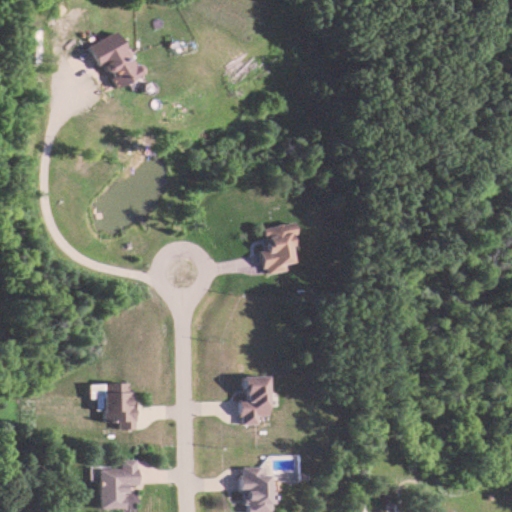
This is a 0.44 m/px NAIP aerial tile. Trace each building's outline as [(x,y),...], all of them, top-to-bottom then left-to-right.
[(83,44),(107,88),(138,72),(133,63),(130,65),(111,30),(83,44)] [(255,227),(257,238),(252,239),(258,274),(281,270),(280,263),(287,262),(285,251),(293,249),(288,221),(255,227)] [(236,376),(237,399),(233,399),(233,424),(252,423),(252,415),(262,415),(261,375),(236,376)] [(126,381),(96,382),(97,421),(112,420),(113,429),(127,428),(126,381)] [(265,511),(264,466),(234,466),(234,491),(239,491),(239,511),(265,511)]
